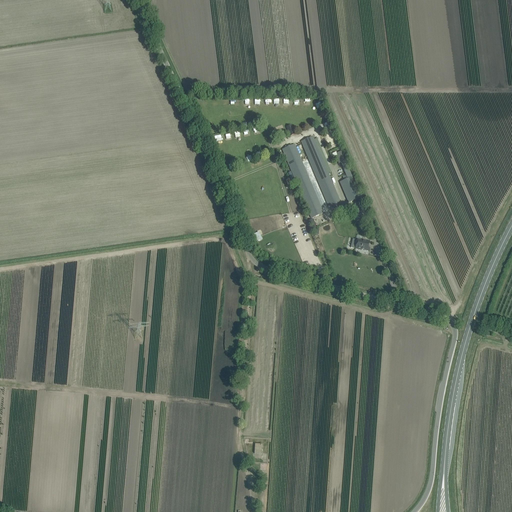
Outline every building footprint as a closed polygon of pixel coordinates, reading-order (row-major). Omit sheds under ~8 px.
[(313,137),(301,142),(327,204),(328,206),(330,211),(342,206),(328,173),(331,172),(325,160),(323,161),(313,137)] [(294,145),(282,150),(311,219),(323,214),(321,209),(321,207),(294,145)] [(361,198),(345,161),(341,152),(339,153),(337,154),(337,156),(335,157),(338,164),(340,163),(347,179),(340,183),(348,203),(361,198)] [(312,220),(308,221),(312,230),(316,228),(315,225),(313,220),(313,219),(312,220)] [(353,239),(351,247),(355,248),(355,249),(361,251),(361,250),(369,252),(370,249),(368,248),(370,242),(361,240),(356,238),(356,240),(353,239)] [(262,454),(262,445),(255,444),(254,454),(262,454)]
